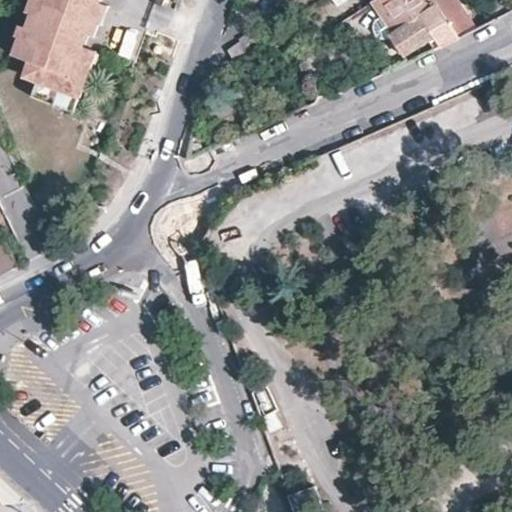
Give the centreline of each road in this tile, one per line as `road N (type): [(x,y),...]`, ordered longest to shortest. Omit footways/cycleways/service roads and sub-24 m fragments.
road 1 (residential): [(154,196),(347,122),(511,40)]
road 2 (residential): [(132,237),(195,299),(219,357),(248,447),(250,478),(237,511)]
road 3 (secondary): [(154,196),(222,0)]
road 4 (secondary): [(1,315),(64,285),(132,237)]
